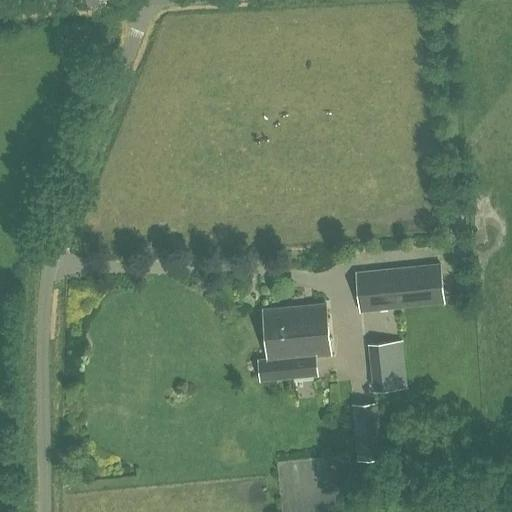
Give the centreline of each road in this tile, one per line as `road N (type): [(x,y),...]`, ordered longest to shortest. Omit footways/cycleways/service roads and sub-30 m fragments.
road 1 (unclassified): [(45,511),(55,250),(156,0)]
road 2 (unclassified): [(0,5),(127,0)]
